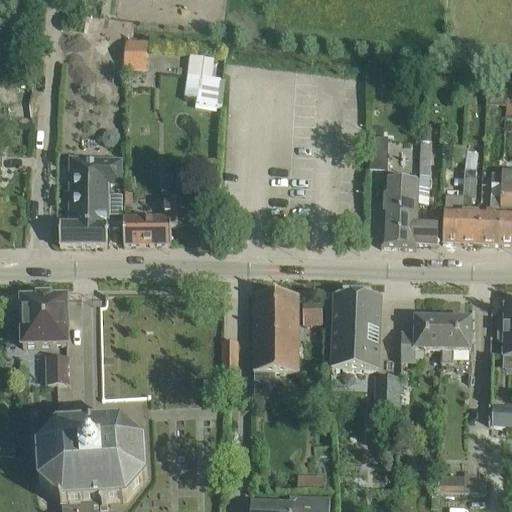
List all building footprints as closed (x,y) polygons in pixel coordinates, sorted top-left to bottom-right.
[(77,45),(78,85),(118,84),(117,44),(77,45)] [(148,48),(127,46),(125,71),(147,73),(148,48)] [(214,80),(215,59),(191,58),(189,96),(204,97),(203,107),(223,108),(224,81),(214,80)] [(422,130),(422,144),(431,144),(431,130),(422,130)] [(371,143),(370,174),(387,174),(387,143),(371,143)] [(442,151),(434,151),(421,150),(419,181),(421,181),(420,202),(439,203),(441,168),(450,169),(451,161),(441,160),(442,151)] [(119,163),(108,162),(71,162),(70,229),(60,229),(60,250),(107,250),(107,230),(107,186),(118,187),(119,163)] [(502,203),(499,248),(511,248),(511,175),(503,175),(503,176),(502,186),(492,186),(491,202),(502,203)] [(492,176),(492,186),(502,186),(503,176),(492,176)] [(402,201),(418,201),(419,185),(384,183),(381,251),(400,252),(402,201)] [(460,246),(462,200),(445,200),(443,246),(460,246)] [(471,201),(462,200),(460,246),(479,247),(481,213),(471,213),(471,201)] [(416,252),(416,248),(437,249),(437,248),(439,216),(433,216),(434,207),(425,206),(424,215),(426,215),(425,227),(417,227),(418,201),(402,201),(400,252),(416,252)] [(481,213),(479,247),(499,248),(502,203),(491,202),(491,214),(481,213)] [(123,219),(123,228),(123,248),(171,247),(171,230),(189,230),(189,204),(164,204),(164,219),(123,219)] [(297,377),(298,299),(298,297),(254,297),(254,377),(297,377)] [(334,319),(331,370),(377,372),(380,321),(381,301),(335,299),(334,319)] [(67,302),(21,303),(22,351),(68,350),(67,302)] [(304,307),(304,321),(321,321),(321,306),(304,307)] [(503,343),(503,360),(511,360),(511,306),(504,306),(504,323),(498,323),(498,343),(503,343)] [(442,355),(443,322),(415,322),(415,337),(402,337),(401,367),(424,367),(424,354),(442,355)] [(442,355),(441,368),(452,368),(453,355),(470,355),(471,323),(443,322),(442,355)] [(238,346),(222,346),(222,385),(238,385),(238,346)] [(68,362),(67,362),(47,363),(47,389),(69,388),(68,362)] [(397,381),(379,381),(379,428),(397,428),(397,381)] [(493,409),(492,429),(506,429),(506,409),(493,409)] [(107,511),(107,505),(126,504),(147,481),(145,446),(121,425),(58,429),(37,453),(39,487),(60,504),(58,506),(61,508),(62,506),(63,507),(63,511),(107,511)] [(0,458),(13,458),(13,446),(0,446),(0,458)] [(466,480),(437,480),(436,496),(466,497),(466,480)] [(291,501),(291,508),(252,507),(252,511),(329,511),(330,502),(291,501)]
